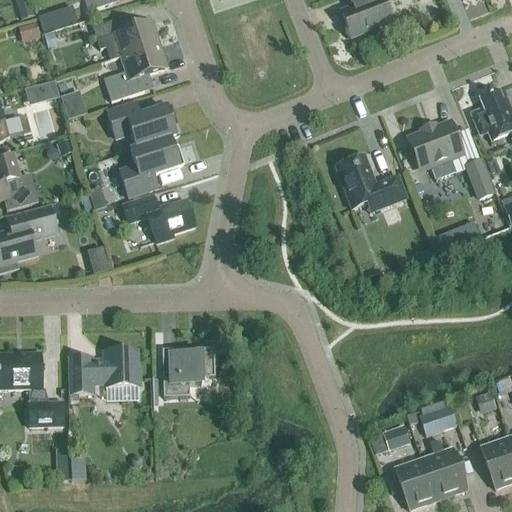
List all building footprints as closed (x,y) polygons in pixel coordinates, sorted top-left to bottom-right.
[(82,0),(87,14),(110,7),(108,0),(82,0)] [(391,25),(382,3),(390,0),(347,0),(351,10),(340,15),(350,41),(362,36),(364,41),(379,35),(377,30),(391,25)] [(66,28),(75,25),(71,10),(61,13),(66,28)] [(120,61),(120,60),(157,49),(150,25),(123,34),(119,21),(91,30),(99,54),(107,51),(111,63),(99,67),(99,68),(120,61)] [(143,95),(138,81),(165,72),(157,49),(120,60),(120,61),(125,76),(102,83),(110,106),(143,95)] [(38,88),(43,105),(58,101),(54,84),(38,88)] [(64,98),(73,121),(91,114),(82,92),(64,98)] [(497,95),(478,103),(482,112),(470,117),(479,139),(487,135),(491,144),(509,137),(511,143),(511,142),(511,115),(511,116),(505,102),(501,104),(497,95)] [(128,154),(128,155),(173,140),(170,130),(174,129),(168,110),(138,119),(134,106),(106,115),(113,142),(129,137),(133,152),(128,154)] [(7,139),(2,122),(0,113),(0,144),(8,140),(8,139),(7,139)] [(422,136),(408,142),(412,152),(416,163),(417,166),(420,174),(427,171),(429,170),(434,184),(466,171),(479,166),(470,141),(460,145),(457,136),(456,135),(453,137),(449,126),(434,132),(422,136)] [(128,155),(132,170),(117,175),(125,202),(154,193),(150,180),(180,170),(174,151),(170,152),(167,142),(173,141),(173,140),(128,155)] [(56,147),(60,160),(74,156),(70,143),(56,147)] [(0,203),(3,203),(6,214),(31,207),(23,179),(19,180),(12,156),(0,159),(0,203)] [(375,213),(405,202),(396,179),(374,188),(363,159),(334,170),(351,213),(372,205),(375,213)] [(470,187),(476,204),(494,198),(487,180),(470,187)] [(511,199),(500,204),(510,229),(510,230),(511,228),(511,199)] [(172,242),(171,238),(194,231),(185,204),(156,213),(152,200),(121,209),(127,227),(146,220),(155,247),(172,242)] [(35,258),(30,241),(55,234),(49,211),(12,221),(15,231),(9,233),(7,237),(0,238),(0,277),(17,273),(15,264),(35,258)] [(448,235),(435,240),(441,257),(455,252),(448,235)] [(97,276),(114,271),(107,248),(91,253),(97,276)] [(378,272),(365,278),(369,287),(369,288),(382,282),(378,272)] [(188,389),(200,388),(200,381),(214,380),(213,352),(161,353),(162,401),(188,400),(188,389)] [(103,391),(137,390),(137,372),(135,372),(134,354),(104,355),(104,365),(90,366),(90,362),(68,362),(69,398),(70,398),(70,408),(78,407),(77,398),(91,398),(91,388),(103,387),(103,391)] [(41,393),(41,378),(40,357),(0,358),(0,394),(28,394),(28,408),(29,432),(63,431),(62,407),(41,407),(41,393)] [(488,393),(476,398),(482,414),(494,410),(488,393)] [(451,413),(421,423),(428,442),(458,431),(451,413)] [(417,424),(409,426),(412,436),(420,433),(417,424)] [(410,445),(405,432),(385,439),(388,450),(400,446),(401,449),(410,445)] [(511,487),(511,455),(507,442),(480,451),(495,494),(511,487)] [(432,449),(436,461),(422,466),(437,508),(468,497),(454,455),(445,458),(441,446),(432,449)] [(68,452),(55,453),(56,484),(70,483),(68,452)] [(409,511),(426,511),(437,508),(422,466),(397,474),(409,511)]
